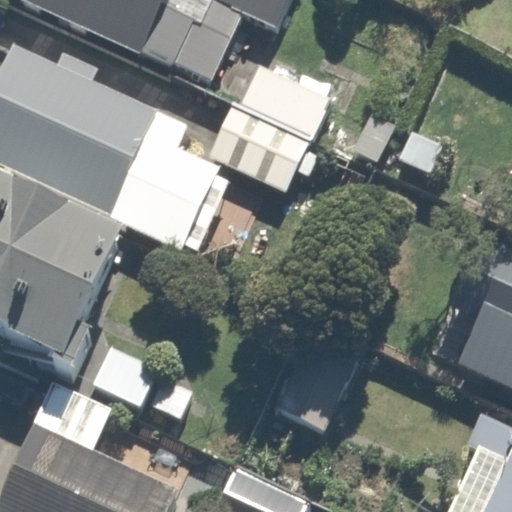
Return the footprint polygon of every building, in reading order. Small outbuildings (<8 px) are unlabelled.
[(0,0),(203,97),(241,18),(204,0),(0,0)] [(294,0),(243,0),(286,19),(294,0)] [(17,35),(0,73),(0,172),(197,261),(231,183),(294,212),(299,201),(343,220),(363,176),(334,162),(357,111),(245,62),(217,125),(17,35)] [(133,247),(0,185),(0,350),(70,383),(133,247)] [(328,448),(370,364),(319,338),(277,422),(328,448)] [(511,347),(492,388),(511,398),(511,347)] [(52,385),(0,499),(0,511),(173,511),(184,487),(101,450),(117,414),(52,385)] [(511,511),(511,418),(501,414),(455,511),(511,511)] [(306,511),(311,503),(238,472),(221,511),(306,511)]
